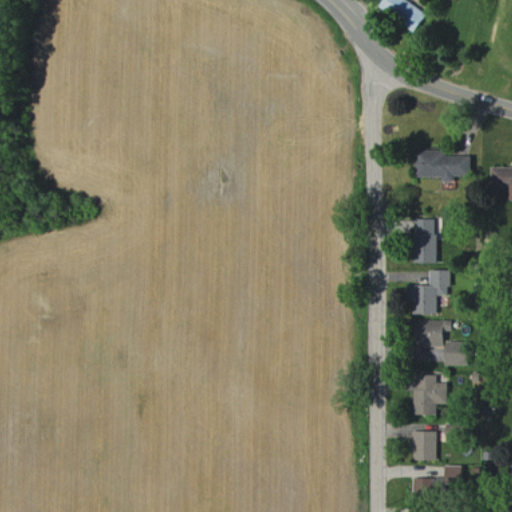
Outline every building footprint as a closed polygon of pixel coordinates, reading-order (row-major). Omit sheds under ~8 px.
[(422,33),(434,16),(409,0),(393,0),(387,10),(422,33)] [(477,157),(453,158),(453,154),(423,155),(423,178),(450,178),(450,182),(462,182),(462,178),(478,177),(477,157)] [(511,168),(497,168),(497,188),(511,187),(511,168)] [(443,220),(423,220),(422,264),(442,264),(443,220)] [(442,315),(442,296),(455,296),(454,271),(435,272),(435,288),(421,288),(421,316),(442,315)] [(457,333),(457,322),(439,322),(439,340),(450,340),(450,333),(457,333)] [(475,343),(452,342),(451,366),(474,367),(475,343)] [(442,416),(442,405),(453,405),(453,384),(441,384),(441,379),(418,379),(419,416),(442,416)] [(451,425),(451,442),(474,441),(474,424),(451,425)] [(441,462),(442,433),(418,433),(417,461),(441,462)] [(451,467),(451,487),(468,488),(468,468),(451,467)] [(444,480),(419,479),(418,501),(443,502),(444,480)]
